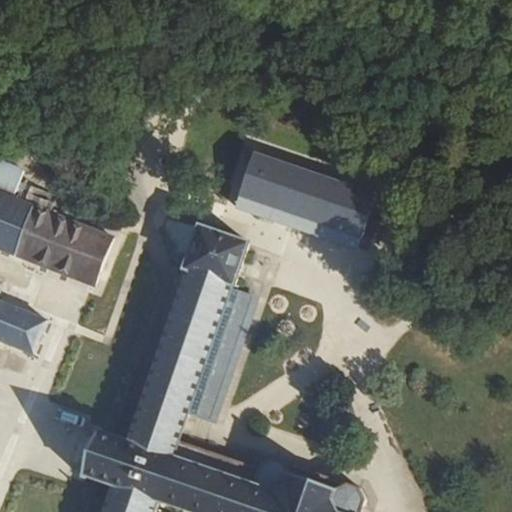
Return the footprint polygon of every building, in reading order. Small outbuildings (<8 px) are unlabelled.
[(30,173),(0,160),(0,193),(19,201),(30,173)] [(19,201),(0,193),(0,247),(96,287),(100,289),(119,243),(19,201)] [(259,252),(207,234),(131,435),(121,431),(106,425),(88,477),(86,482),(100,487),(110,491),(102,511),(160,511),(161,511),(164,511),(365,511),(361,501),(298,476),(278,470),(264,480),(184,448),(191,428),(252,268),(259,252)] [(331,290),(278,270),(267,298),(324,314),(331,290)] [(0,345),(32,358),(47,324),(0,303),(0,345)]
